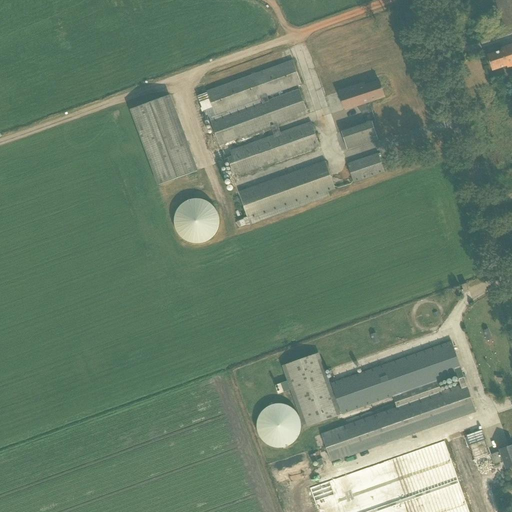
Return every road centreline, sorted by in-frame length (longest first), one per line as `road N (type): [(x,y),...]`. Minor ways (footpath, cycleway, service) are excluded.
road 1 (track): [(391,0),(0,140)]
road 2 (tertiary): [(511,283),(415,0)]
